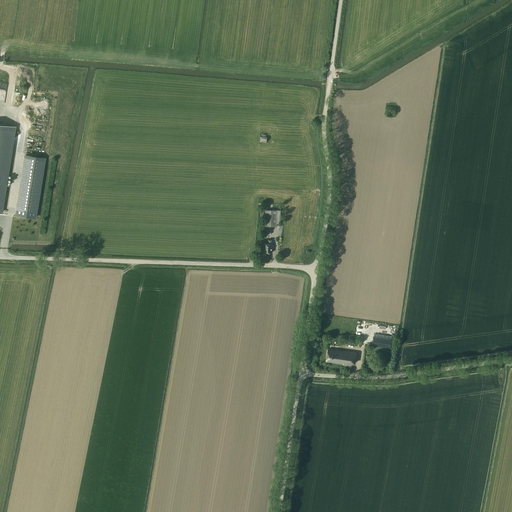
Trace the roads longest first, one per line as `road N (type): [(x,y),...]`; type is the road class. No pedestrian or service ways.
road 1 (track): [(6,110),(12,73),(1,65),(5,48),(330,75)]
road 2 (unclassified): [(0,257),(316,270)]
road 3 (unclassified): [(316,270),(329,199),(324,118),(340,0)]
road 4 (unclassified): [(300,373),(401,377),(511,359)]
road 5 (unclassified): [(279,511),(300,373)]
